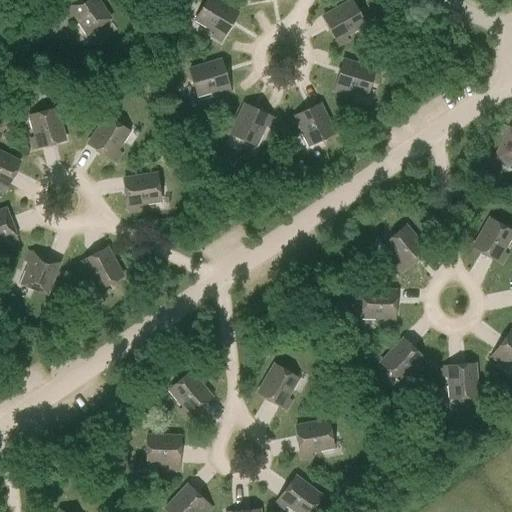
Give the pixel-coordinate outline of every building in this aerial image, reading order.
[(87,33),(109,18),(97,0),(77,0),(64,9),(69,17),(74,14),(87,33)] [(220,40),(237,13),(215,0),(206,0),(195,19),(214,31),(211,35),(220,40)] [(344,35),(364,24),(351,0),(322,16),(338,45),(347,40),(344,35)] [(220,94),(229,91),(220,60),(189,69),(196,95),(218,89),(220,94)] [(366,95),(374,69),(343,60),(333,91),(343,94),(344,89),(366,95)] [(269,127),(273,118),(244,104),(230,134),(255,145),(264,125),(269,127)] [(308,145),(333,133),(319,104),(290,118),(294,127),(299,124),(308,145)] [(33,148),(64,140),(55,108),(29,115),(35,137),(30,139),(33,148)] [(116,150),(128,131),(105,116),(87,144),(115,161),(120,153),(116,150)] [(511,129),(510,128),(496,157),(511,164),(511,129)] [(0,188),(4,191),(19,162),(0,152),(0,188)] [(137,204),(160,200),(156,174),(123,179),(128,211),(138,209),(137,204)] [(7,243),(16,239),(5,209),(0,210),(0,239),(5,238),(7,243)] [(501,252),(511,233),(511,231),(489,218),(473,247),(501,263),(506,255),(501,252)] [(401,272),(426,251),(405,226),(384,243),(399,261),(395,264),(401,272)] [(98,289),(122,276),(106,247),(78,263),(82,271),(87,269),(98,289)] [(46,293),(58,263),(28,251),(24,260),(29,262),(21,283),(46,293)] [(394,323),(394,290),(362,290),(361,317),(384,318),(384,323),(394,323)] [(511,366),(511,332),(510,331),(491,357),(499,363),(502,358),(511,366)] [(419,368),(426,361),(402,339),(380,363),(400,381),(415,365),(419,368)] [(450,399),(477,396),(474,364),(442,366),(443,376),(448,376),(450,399)] [(286,398),(297,378),(274,365),(257,393),(285,409),(290,401),(286,398)] [(186,418),(210,397),(189,372),(169,389),(183,407),(179,410),(186,418)] [(310,451),(332,447),(327,420),(295,426),(301,458),(311,456),(310,451)] [(178,469),(179,436),(146,436),(145,463),(168,463),(168,469),(178,469)] [(296,511),(309,511),(321,497),(295,477),(275,503),(283,509),(286,504),(296,511)] [(200,511),(205,511),(210,507),(187,485),(164,509),(167,511),(198,511),(200,511)]
